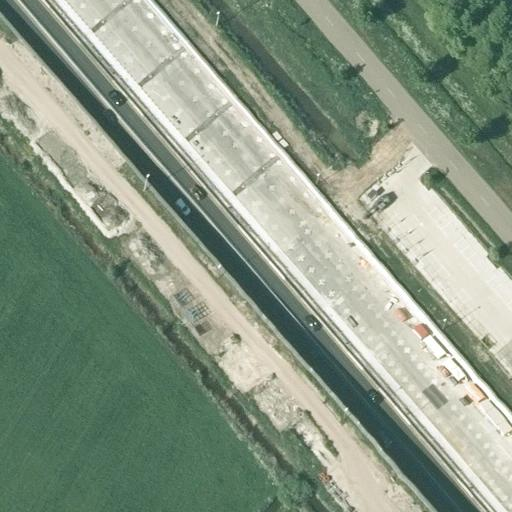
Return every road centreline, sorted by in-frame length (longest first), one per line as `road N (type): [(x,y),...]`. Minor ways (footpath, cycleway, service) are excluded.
road 1 (motorway): [(20,0),(461,511)]
road 2 (motorway): [(511,491),(87,0)]
road 3 (unclassified): [(511,237),(305,0)]
